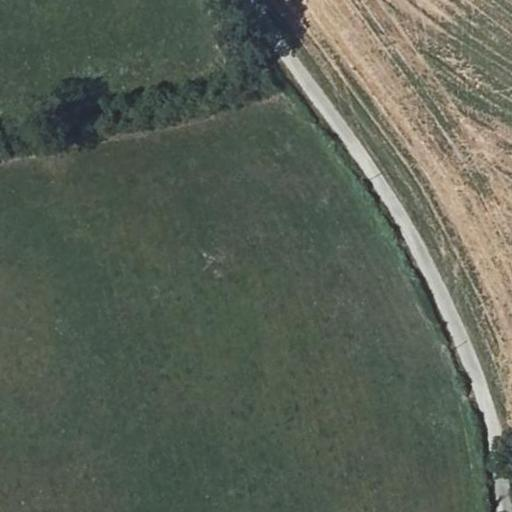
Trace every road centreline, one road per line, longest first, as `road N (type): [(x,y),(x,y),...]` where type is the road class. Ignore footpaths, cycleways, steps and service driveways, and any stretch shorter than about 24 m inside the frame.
road 1 (unclassified): [(239,0),(446,308),(506,511)]
road 2 (track): [(288,71),(0,140)]
